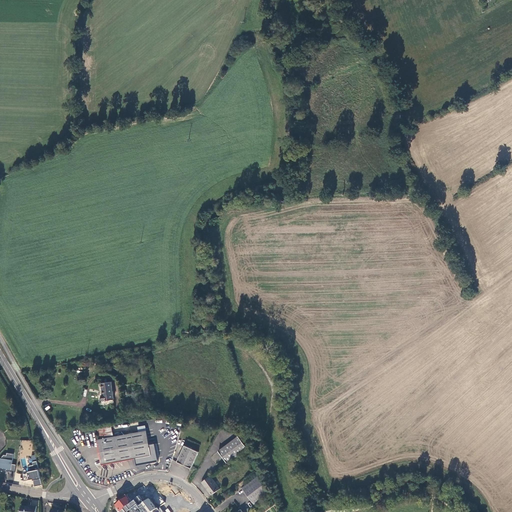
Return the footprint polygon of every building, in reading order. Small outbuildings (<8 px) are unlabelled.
[(114,402),(112,386),(102,387),(104,398),(101,399),(102,404),(114,402)] [(98,428),(98,436),(112,436),(112,427),(98,428)] [(145,432),(95,441),(100,465),(150,455),(145,432)] [(236,435),(216,449),(225,461),(245,446),(236,435)] [(189,467),(196,451),(183,445),(176,461),(189,467)] [(5,472),(14,473),(15,465),(11,465),(13,454),(6,453),(6,456),(3,455),(0,458),(0,468),(6,470),(5,472)] [(32,479),(34,486),(41,485),(36,461),(32,462),(32,465),(28,466),(29,472),(26,472),(28,480),(32,479)] [(217,487),(208,475),(199,481),(209,494),(217,487)] [(257,476),(241,487),(252,502),(268,491),(257,476)] [(130,494),(114,504),(119,511),(163,511),(160,507),(165,503),(152,484),(145,489),(144,486),(130,494)]
